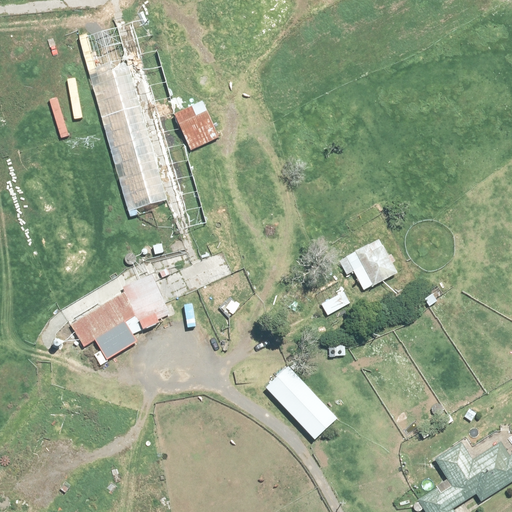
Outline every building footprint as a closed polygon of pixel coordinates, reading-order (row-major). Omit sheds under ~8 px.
[(79,44),(129,211),(175,197),(125,31),(79,44)] [(204,103),(173,115),(187,151),(218,140),(204,103)] [(397,271),(378,238),(336,262),(339,267),(344,275),(350,272),(361,292),(397,271)] [(347,291),(323,305),(330,317),(354,303),(347,291)] [(121,294),(65,328),(79,350),(133,317),(121,294)] [(158,324),(153,311),(135,319),(141,331),(158,324)] [(335,420),(284,368),(260,391),(310,443),(335,420)] [(432,487),(416,502),(422,511),(452,511),(451,509),(473,496),(477,503),(511,482),(511,455),(510,457),(500,443),(471,459),(460,443),(431,460),(446,486),(432,487)]
